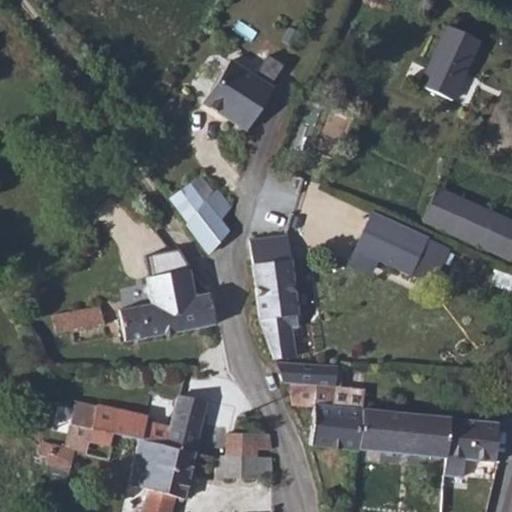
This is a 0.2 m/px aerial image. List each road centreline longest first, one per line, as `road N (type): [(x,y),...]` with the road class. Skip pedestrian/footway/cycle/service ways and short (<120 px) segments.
road 1 (track): [(17,0),(195,255)]
road 2 (unclassified): [(228,300),(272,390),(309,511)]
road 3 (unclassified): [(228,300),(259,174),(302,89)]
